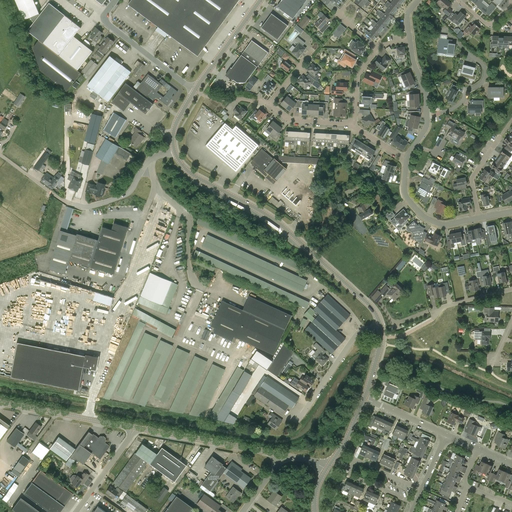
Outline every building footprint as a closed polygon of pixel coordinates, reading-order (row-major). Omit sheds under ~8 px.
[(15,0),(24,20),(39,13),(33,0),(96,0),(102,4),(105,0),(15,0)] [(131,0),(128,5),(198,56),(239,0),(131,0)] [(293,19),(300,9),(288,0),(281,0),(277,7),(293,19)] [(288,0),(300,9),(306,0),(288,0)] [(448,8),(451,4),(446,0),(439,0),(436,4),(441,8),(443,7),(445,9),(443,12),(448,16),(452,11),(448,8)] [(483,0),(479,0),(474,6),(485,15),(486,14),(489,16),(496,8),(491,3),(488,8),(482,3),(483,0)] [(400,7),(393,2),(391,4),(388,1),(386,4),(396,12),(400,7)] [(44,74),(74,37),(81,28),(49,3),(27,31),(39,40),(33,48),(41,71),(44,74)] [(390,14),(392,16),(396,12),(386,4),(384,6),(388,8),(385,11),(386,12),(389,14),(390,14)] [(376,14),(381,19),(379,21),(386,26),(390,22),(380,14),(379,14),(377,12),(376,14)] [(389,14),(386,12),(385,14),(381,12),(380,14),(390,22),(393,17),(392,16),(390,14),(389,14)] [(455,23),(458,25),(465,16),(461,13),(457,17),(452,13),(448,18),(453,23),(455,23)] [(288,26),(272,14),(261,28),(277,40),(288,26)] [(320,30),(319,30),(322,33),(326,28),(324,26),(329,20),(323,15),(315,24),(320,30)] [(305,17),(299,25),(303,28),(308,22),(306,20),(307,19),(305,17)] [(386,26),(379,21),(377,24),(372,19),(370,21),(372,23),(382,31),(386,26)] [(368,24),(374,28),(371,31),(378,36),(382,31),(372,23),(370,22),(368,24)] [(478,31),(480,29),(475,24),(471,28),(469,26),(464,31),(468,35),(470,33),(474,36),(476,34),(477,35),(479,32),(478,31)] [(96,43),(101,36),(100,36),(102,33),(96,28),(91,33),(93,34),(90,38),(96,43)] [(378,36),(371,31),(369,33),(364,29),(363,30),(365,32),(364,33),(368,35),(374,41),(378,36)] [(93,51),(74,37),(44,74),(67,92),(81,73),(77,71),(93,51)] [(292,52),(298,58),(301,54),(302,55),(304,53),(303,52),(305,49),(302,46),(305,43),(298,37),(295,41),(299,44),(292,52)] [(97,51),(103,55),(105,52),(113,42),(108,38),(97,51)] [(249,45),(244,51),(260,63),(268,53),(256,44),(256,43),(252,39),(248,44),(249,45)] [(440,39),(439,39),(438,43),(441,43),(440,53),(454,54),(455,44),(451,44),(447,43),(448,40),(440,39)] [(358,41),(357,43),(356,43),(351,49),(352,50),(355,53),(356,52),(360,55),(365,49),(363,48),(364,45),(358,41)] [(404,47),(397,48),(397,49),(391,50),(389,47),(385,49),(389,55),(392,55),(393,58),(395,57),(395,59),(405,57),(404,54),(405,54),(404,47)] [(284,52),(279,48),(276,52),(281,56),(284,52)] [(260,63),(244,51),(241,55),(257,67),(260,63)] [(347,51),(342,59),(340,58),(337,63),(345,67),(347,64),(352,67),(356,60),(353,59),(355,56),(347,51)] [(245,83),(257,67),(241,55),(231,68),(225,75),(232,80),(233,81),(233,80),(237,83),(245,83)] [(87,86),(98,94),(121,65),(110,56),(87,86)] [(374,64),(383,71),(388,65),(387,64),(391,60),(385,56),(383,59),(382,60),(379,58),(374,64)] [(91,60),(82,72),(88,77),(97,65),(91,60)] [(292,66),(285,60),(280,66),(287,71),(292,66)] [(133,73),(138,76),(145,66),(140,63),(133,73)] [(131,72),(121,65),(98,94),(108,102),(131,72)] [(307,70),(310,72),(307,75),(309,77),(310,77),(314,81),(316,82),(319,78),(316,75),(319,71),(319,68),(318,67),(316,67),(313,65),(312,65),(307,70)] [(461,72),(460,75),(474,79),(475,76),(473,75),(474,68),(463,65),(462,72),(461,72)] [(401,76),(404,81),(412,78),(411,77),(410,75),(411,75),(410,72),(409,73),(407,70),(398,74),(399,77),(401,76)] [(382,77),(372,72),(370,76),(366,74),(363,81),(366,82),(367,83),(369,85),(370,84),(373,85),(374,82),(375,82),(379,83),(382,77)] [(159,83),(148,74),(141,83),(138,81),(133,87),(147,98),(148,96),(154,100),(156,97),(167,106),(177,92),(161,79),(159,83)] [(254,85),(258,80),(253,75),(248,81),(254,85)] [(262,89),(268,94),(275,86),(270,82),(273,79),(268,75),(264,80),(267,82),(265,85),(265,84),(263,86),(263,87),(262,89)] [(309,77),(307,75),(305,78),(303,76),(298,82),(302,85),(302,87),(303,88),(306,87),(310,83),(312,84),(314,81),(310,77),(309,77)] [(412,79),(412,78),(404,81),(406,87),(402,89),(403,91),(415,86),(413,84),(414,83),(413,80),(412,79)] [(331,94),(342,95),(343,91),(347,91),(347,83),(344,83),(343,82),(340,82),(340,83),(337,83),(336,86),(336,87),(332,87),(331,94)] [(503,97),(503,83),(496,83),(496,87),(488,88),(488,97),(503,97)] [(112,102),(124,111),(131,103),(146,114),(153,104),(126,84),(119,93),(112,102)] [(455,95),(457,91),(451,88),(445,98),(452,102),(454,98),(456,95),(455,95)] [(406,95),(407,101),(419,100),(418,99),(418,97),(419,97),(418,94),(414,94),(414,91),(408,92),(408,95),(406,95)] [(383,94),(375,94),(366,93),(366,96),(362,96),(362,103),(372,104),(372,102),(373,102),(374,100),(374,98),(383,99),(383,94)] [(25,97),(20,94),(14,103),(19,106),(25,97)] [(281,104),(285,108),(292,100),(289,98),(291,96),(289,94),(281,104)] [(335,116),(345,117),(346,110),(345,110),(345,107),(346,107),(346,103),(342,103),(342,99),(334,98),(334,103),(335,103),(335,110),(334,111),(333,115),(335,116)] [(293,102),(292,100),(285,108),(290,112),(294,107),(295,107),(299,108),(300,101),(297,101),(295,99),(293,102)] [(418,101),(419,100),(407,101),(407,110),(415,109),(415,106),(419,106),(419,103),(418,103),(418,101)] [(307,115),(308,105),(305,104),(305,101),(300,101),(299,108),(302,108),(302,114),(307,115)] [(468,105),(468,109),(469,109),(469,112),(470,112),(470,114),(475,114),(475,112),(480,112),(481,112),(481,109),(483,109),(483,101),(475,101),(474,105),(468,105)] [(324,105),(319,105),(318,115),(324,116),(324,109),(327,109),(328,103),(324,102),(324,105)] [(235,115),(240,119),(247,112),(246,111),(246,110),(245,109),(244,110),(241,107),(240,109),(237,107),(233,112),(236,114),(235,115)] [(257,119),(260,122),(267,114),(263,110),(262,112),(260,110),(258,112),(256,110),(252,115),(254,117),(255,116),(258,118),(257,119)] [(370,114),(370,110),(359,110),(359,113),(362,113),(364,118),(361,120),(365,126),(374,122),(374,121),(370,114)] [(408,114),(406,120),(418,123),(418,122),(419,120),(420,117),(419,117),(420,112),(419,111),(409,111),(408,114)] [(116,138),(126,120),(124,119),(113,113),(103,130),(116,138)] [(102,116),(92,114),(85,141),(95,144),(102,116)] [(418,123),(406,120),(405,125),(406,126),(408,126),(407,132),(413,135),(414,128),(417,129),(418,125),(417,125),(418,124),(418,123)] [(269,131),(271,133),(277,125),(273,121),(269,126),(266,124),(262,129),(267,133),(269,131)] [(378,134),(384,138),(387,134),(389,131),(390,129),(384,125),(385,123),(383,121),(379,126),(382,128),(378,134)] [(451,142),(457,146),(465,133),(455,128),(457,125),(449,121),(446,126),(451,129),(446,137),(450,139),(452,140),(451,142)] [(236,126),(233,130),(225,123),(205,146),(236,172),(259,145),(236,126)] [(282,129),(277,125),(271,133),(273,134),(271,137),(276,141),(280,135),(278,134),(282,129)] [(401,128),(397,126),(390,137),(394,139),(401,128)] [(129,142),(136,147),(141,141),(142,141),(144,138),(139,134),(141,132),(136,128),(134,130),(136,132),(129,142)] [(398,137),(393,144),(403,150),(407,143),(406,142),(406,141),(403,139),(403,140),(398,137)] [(109,164),(115,154),(119,147),(106,139),(96,156),(102,160),(107,163),(109,164)] [(351,148),(356,151),(361,143),(357,140),(354,145),(351,143),(348,149),(350,150),(351,148)] [(361,143),(356,151),(361,154),(366,146),(361,143)] [(366,146),(361,154),(365,157),(371,149),(366,146)] [(262,149),(252,160),(250,163),(266,177),(268,174),(276,181),(287,169),(274,158),(274,159),(262,149)] [(375,151),(371,149),(365,157),(370,160),(369,162),(372,163),(375,158),(372,156),(375,151)] [(501,155),(509,160),(511,155),(511,151),(511,152),(510,154),(504,149),(500,154),(501,155)] [(93,152),(86,150),(82,163),(89,165),(93,152)] [(50,155),(46,151),(33,168),(38,171),(45,161),(50,155)] [(459,155),(457,154),(452,161),(460,166),(465,159),(464,158),(465,156),(460,152),(459,155)] [(381,157),(378,155),(372,165),(375,166),(381,157)] [(498,159),(506,164),(509,160),(501,155),(498,159)] [(319,165),(319,159),(283,156),(282,163),(319,165)] [(495,163),(503,168),(506,164),(498,159),(495,163)] [(386,167),(385,170),(394,173),(396,167),(391,165),(392,163),(385,160),(382,165),(386,167)] [(433,162),(429,170),(436,173),(440,166),(433,162)] [(501,175),(499,173),(503,168),(495,163),(495,162),(491,168),(497,172),(496,174),(500,177),(501,175)] [(451,171),(444,168),(440,175),(447,178),(451,171)] [(392,179),(394,173),(385,170),(384,174),(379,172),(378,177),(391,182),(392,179)] [(493,177),(496,174),(492,171),(491,174),(485,170),(479,178),(485,182),(490,175),(493,177)] [(40,180),(46,184),(52,177),(45,172),(40,180)] [(54,178),(52,177),(46,184),(48,186),(52,189),(61,176),(57,173),(54,178)] [(68,179),(72,181),(68,188),(77,192),(82,181),(76,178),(73,177),(70,175),(68,179)] [(422,182),(416,194),(421,198),(420,198),(423,201),(426,205),(429,198),(426,196),(428,192),(429,193),(434,183),(429,181),(424,178),(422,182)] [(457,184),(453,185),(454,190),(466,188),(465,184),(467,184),(465,178),(456,180),(457,184)] [(102,195),(103,195),(104,191),(103,191),(104,187),(97,185),(97,186),(94,185),(88,183),(86,192),(92,194),(92,193),(95,194),(95,195),(102,196),(102,195)] [(345,191),(348,197),(362,189),(361,186),(358,188),(357,185),(345,191)] [(506,204),(511,201),(506,193),(503,195),(502,192),(500,193),(499,191),(496,192),(498,202),(504,200),(506,204)] [(488,206),(489,205),(489,204),(489,201),(489,200),(489,199),(488,199),(488,196),(486,196),(485,194),(480,195),(482,201),(483,201),(484,206),(486,205),(486,206),(488,206)] [(378,195),(374,197),(372,199),(361,204),(362,205),(357,208),(360,215),(359,215),(361,220),(372,214),(368,207),(381,200),(378,195)] [(271,202),(275,206),(279,202),(272,197),(268,201),(271,203),(271,202)] [(467,210),(466,204),(471,203),(470,198),(462,200),(462,202),(458,203),(460,211),(467,210)] [(440,204),(435,212),(442,215),(443,213),(446,214),(448,209),(445,208),(446,206),(443,204),(444,202),(438,200),(437,202),(440,204)] [(61,287),(69,261),(90,267),(103,224),(102,224),(97,240),(76,233),(76,235),(67,232),(67,229),(73,209),(67,207),(56,245),(44,282),(61,287)] [(409,217),(403,210),(391,221),(399,229),(398,230),(398,231),(408,222),(406,220),(409,217)] [(388,212),(385,215),(389,220),(395,215),(392,211),(389,214),(388,212)] [(112,227),(103,224),(90,267),(112,274),(128,225),(114,220),(112,227)] [(409,231),(410,231),(411,231),(411,230),(416,235),(414,240),(421,243),(423,238),(424,239),(427,233),(423,231),(425,228),(420,226),(419,228),(417,226),(418,226),(414,221),(407,227),(407,228),(407,229),(407,230),(408,230),(408,231),(409,231)] [(497,240),(494,225),(487,227),(490,241),(497,240)] [(480,229),(475,230),(476,237),(476,240),(480,240),(479,237),(481,237),(481,239),(486,239),(484,231),(480,232),(480,229)] [(475,238),(476,237),(475,230),(468,231),(469,234),(465,235),(467,243),(476,241),(475,238)] [(455,234),(457,242),(460,241),(461,246),(466,245),(465,238),(462,239),(461,232),(455,234)] [(435,234),(433,237),(428,234),(425,241),(433,245),(434,244),(437,246),(439,242),(441,237),(435,234)] [(455,247),(454,243),(457,242),(455,234),(449,235),(450,241),(447,241),(449,249),(455,247)] [(308,278),(206,235),(201,248),(303,290),(308,278)] [(397,269),(399,271),(406,263),(404,261),(397,269)] [(457,267),(458,275),(465,274),(464,265),(457,267)] [(506,281),(504,272),(501,273),(500,272),(499,266),(493,268),(495,277),(497,276),(499,282),(506,281)] [(481,271),(479,272),(480,277),(483,277),(485,285),(491,284),(489,272),(485,272),(485,270),(481,271)] [(150,273),(141,296),(162,305),(172,282),(150,273)] [(470,289),(471,292),(478,290),(477,285),(478,284),(477,280),(469,281),(469,284),(465,285),(466,289),(470,289)] [(391,289),(386,285),(380,292),(378,290),(371,298),(377,304),(382,299),(380,297),(382,295),(384,297),(387,294),(394,300),(403,290),(396,283),(391,289)] [(441,284),(442,287),(438,287),(440,296),(440,297),(446,296),(445,289),(448,288),(447,283),(441,284)] [(440,296),(438,287),(438,286),(435,287),(434,284),(427,285),(429,295),(434,294),(434,297),(440,296),(440,297),(440,296)] [(95,291),(92,300),(111,305),(113,296),(83,287),(82,288),(95,291)] [(311,307),(304,315),(312,322),(305,330),(331,354),(345,339),(336,330),(350,315),(327,295),(313,310),(311,307)] [(249,296),(243,310),(285,329),(291,315),(249,296)] [(273,355),(285,329),(243,310),(222,301),(211,326),(215,328),(213,333),(232,341),(234,337),(273,355)] [(487,321),(497,322),(498,312),(492,312),(492,308),(484,308),(484,312),(487,312),(487,321)] [(134,309),(132,314),(147,322),(145,325),(172,337),(176,328),(134,309)] [(104,398),(111,400),(143,322),(137,320),(104,398)] [(210,331),(205,329),(201,338),(206,341),(210,331)] [(474,331),(474,338),(475,338),(475,340),(480,340),(480,344),(481,344),(488,345),(488,339),(490,339),(490,332),(490,329),(484,329),(484,332),(479,331),(479,330),(474,330),(474,331)] [(131,400),(156,337),(142,331),(117,394),(131,400)] [(159,339),(132,401),(145,407),(172,344),(159,339)] [(327,358),(318,350),(321,347),(316,342),(313,345),(317,349),(311,355),(322,365),(327,359),(327,358)] [(79,391),(83,367),(96,370),(98,357),(86,355),(86,356),(16,343),(10,377),(79,391)] [(284,343),(272,361),(256,351),(250,359),(277,377),(294,352),(284,343)] [(154,398),(167,403),(188,352),(175,347),(154,398)] [(170,409),(183,414),(206,360),(193,355),(170,409)] [(210,363),(190,414),(204,419),(223,368),(210,363)] [(244,371),(241,377),(248,381),(252,375),(244,371)] [(302,377),(299,381),(306,385),(307,383),(311,385),(314,380),(306,375),(304,378),(302,377)] [(299,398),(267,376),(261,386),(288,405),(288,406),(289,405),(292,408),(299,398)] [(299,381),(294,377),(290,383),(298,389),(299,387),(305,391),(308,387),(306,385),(299,381)] [(395,382),(387,379),(384,385),(388,387),(387,390),(386,390),(383,395),(393,399),(395,394),(396,394),(399,388),(393,385),(395,382)] [(254,396),(282,415),(288,406),(288,405),(261,386),(254,396)] [(421,398),(424,392),(417,389),(416,391),(421,393),(419,397),(414,396),(413,398),(409,396),(408,400),(406,400),(404,404),(413,408),(416,403),(419,404),(421,398)] [(423,399),(421,405),(424,406),(423,409),(422,412),(430,415),(431,416),(433,415),(434,414),(434,412),(433,411),(432,410),(433,407),(428,405),(431,399),(425,397),(427,393),(424,392),(421,398),(423,399)] [(216,419),(229,423),(233,416),(229,414),(222,409),(216,419)] [(464,418),(458,415),(451,412),(447,422),(454,425),(455,421),(462,424),(464,418)] [(268,426),(271,428),(272,427),(276,429),(280,422),(277,420),(278,418),(271,413),(268,416),(272,418),(268,424),(269,424),(268,426)] [(237,418),(233,416),(229,423),(233,424),(237,418)] [(376,417),(374,421),(371,420),(368,426),(371,428),(372,426),(378,428),(382,419),(376,417)] [(0,438),(9,426),(0,418),(0,438)] [(387,422),(382,419),(378,428),(383,431),(387,422)] [(482,428),(477,426),(472,424),(474,421),(470,419),(467,425),(470,427),(467,432),(476,436),(478,430),(480,431),(482,428)] [(387,422),(383,431),(389,433),(393,424),(387,422)] [(29,432),(27,435),(34,440),(37,437),(35,435),(41,427),(36,423),(29,432)] [(398,437),(402,429),(396,426),(392,435),(398,437)] [(15,447),(24,435),(15,429),(7,441),(15,447)] [(408,431),(402,429),(398,437),(404,440),(408,431)] [(79,444),(71,455),(69,457),(72,459),(73,457),(80,462),(78,465),(81,467),(83,464),(91,453),(94,455),(92,457),(98,461),(100,459),(105,463),(111,456),(104,451),(108,446),(104,443),(105,442),(104,439),(102,438),(99,438),(98,439),(92,435),(88,432),(79,444)] [(410,432),(407,438),(412,440),(413,440),(416,441),(418,442),(418,443),(427,447),(430,441),(429,441),(431,437),(422,433),(421,437),(419,440),(418,439),(412,436),(413,434),(410,432)] [(505,449),(509,440),(503,438),(504,435),(499,432),(496,438),(499,439),(496,445),(505,449)] [(55,441),(52,445),(49,449),(66,461),(68,457),(74,449),(58,437),(56,436),(53,440),(55,441)] [(427,447),(418,443),(416,448),(424,452),(427,447)] [(365,457),(369,448),(363,445),(359,454),(365,457)] [(409,452),(413,453),(412,456),(418,458),(419,456),(422,458),(424,452),(416,448),(412,447),(409,452)] [(187,465),(162,448),(150,464),(175,482),(187,465)] [(369,448),(365,457),(364,458),(366,459),(367,457),(370,459),(374,450),(369,448)] [(380,453),(374,450),(370,459),(376,462),(380,453)] [(148,462),(135,453),(113,483),(126,492),(148,462)] [(385,466),(389,457),(383,454),(379,463),(385,466)] [(456,454),(453,459),(466,465),(467,463),(463,461),(464,458),(456,454)] [(22,455),(18,462),(13,469),(20,474),(29,460),(22,455)] [(211,472),(202,485),(200,487),(209,494),(213,497),(215,495),(215,494),(210,491),(223,473),(227,468),(222,465),(223,464),(219,462),(219,460),(217,459),(216,459),(213,456),(204,467),(211,472)] [(418,458),(412,456),(411,457),(410,456),(407,462),(409,463),(418,467),(420,462),(417,460),(418,458)] [(389,457),(385,466),(391,469),(395,460),(389,457)] [(451,463),(450,464),(465,471),(467,468),(461,466),(462,463),(453,459),(452,463),(451,463)] [(227,468),(223,473),(244,488),(251,478),(241,471),(242,469),(232,461),(227,468)] [(483,472),(487,464),(481,461),(479,467),(476,466),(473,473),(476,474),(478,470),(483,472)] [(409,463),(406,469),(415,473),(418,467),(409,463)] [(450,465),(450,466),(449,469),(450,470),(458,473),(459,471),(464,473),(465,471),(450,464),(450,465)] [(492,466),(487,464),(483,472),(486,474),(485,476),(488,477),(487,479),(490,480),(493,474),(490,472),(492,466)] [(415,473),(406,469),(404,474),(412,479),(415,473)] [(493,474),(490,480),(494,482),(496,478),(501,480),(505,472),(499,469),(496,475),(493,474)] [(40,470),(30,484),(63,508),(73,494),(65,488),(40,470)] [(448,473),(447,474),(460,480),(462,477),(458,476),(459,473),(458,473),(450,470),(449,473),(448,473)] [(77,476),(75,475),(73,475),(72,475),(70,479),(70,480),(70,481),(72,483),(71,484),(76,487),(80,483),(82,485),(86,479),(87,479),(90,475),(84,471),(81,475),(82,475),(80,478),(77,476)] [(505,472),(501,480),(506,483),(505,487),(508,488),(511,482),(508,480),(510,474),(505,472)] [(447,475),(447,476),(446,479),(454,483),(455,481),(459,483),(460,480),(447,474),(447,475)] [(446,479),(444,483),(443,483),(443,484),(444,484),(456,490),(457,487),(453,486),(454,483),(446,479)] [(339,491),(340,491),(338,495),(340,496),(342,492),(343,490),(348,493),(352,484),(346,481),(344,486),(342,485),(339,491)] [(59,511),(63,508),(30,484),(23,494),(47,511),(59,511)] [(352,484),(348,493),(354,495),(358,486),(352,484)] [(448,497),(450,493),(451,491),(455,492),(456,490),(444,484),(441,490),(440,493),(448,497)] [(12,485),(3,497),(6,499),(15,487),(12,485)] [(358,486),(354,495),(359,498),(363,489),(358,486)] [(117,487),(115,490),(111,487),(106,492),(114,498),(116,495),(119,497),(123,492),(117,487)] [(160,502),(168,491),(164,487),(155,499),(160,502)] [(241,493),(233,487),(226,497),(233,503),(241,493)] [(282,497),(274,491),(267,500),(275,506),(282,497)] [(369,502),(373,493),(367,491),(363,500),(369,502)] [(373,493),(369,502),(375,505),(379,496),(373,493)] [(127,494),(121,503),(133,511),(145,511),(147,510),(127,495),(127,494)] [(217,504),(204,494),(197,504),(207,511),(221,511),(215,507),(217,504)] [(177,496),(171,504),(165,511),(189,511),(193,508),(177,496)] [(40,511),(20,497),(11,509),(13,511),(40,511)] [(436,500),(434,505),(443,509),(446,511),(448,508),(444,506),(445,504),(446,501),(441,499),(440,501),(436,500)] [(389,507),(398,511),(400,505),(391,501),(389,507)]
